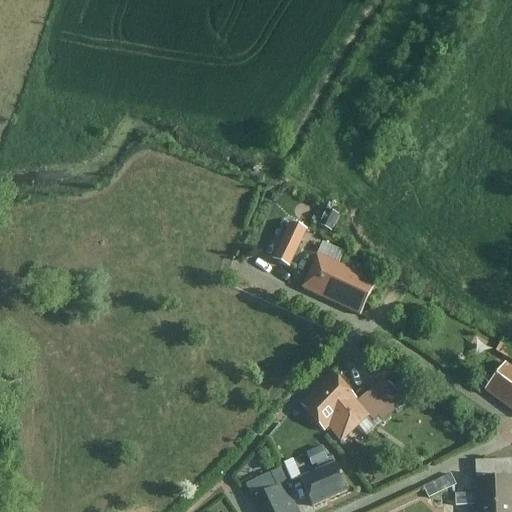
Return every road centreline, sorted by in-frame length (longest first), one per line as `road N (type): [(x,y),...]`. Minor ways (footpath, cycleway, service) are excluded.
road 1 (residential): [(365,328),(511,427)]
road 2 (residential): [(356,511),(511,437)]
road 3 (residential): [(240,272),(365,328)]
